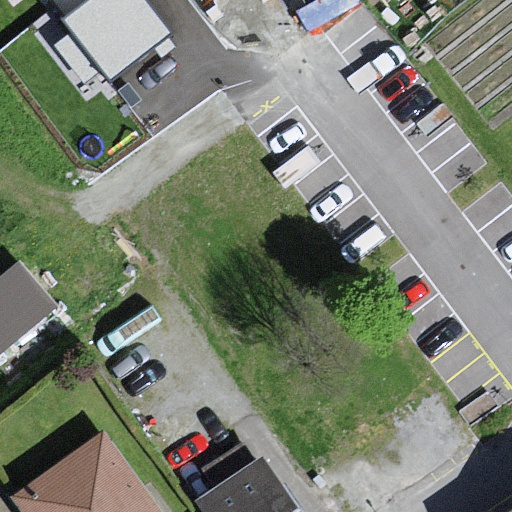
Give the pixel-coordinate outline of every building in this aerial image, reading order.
[(172,35),(145,0),(90,0),(65,20),(112,81),(172,35)] [(13,265),(0,275),(0,350),(51,306),(13,265)] [(151,511),(89,431),(0,494),(0,495),(10,511),(151,511)] [(290,511),(253,454),(191,492),(203,511),(290,511)] [(511,511),(511,503),(498,511),(511,511)]
